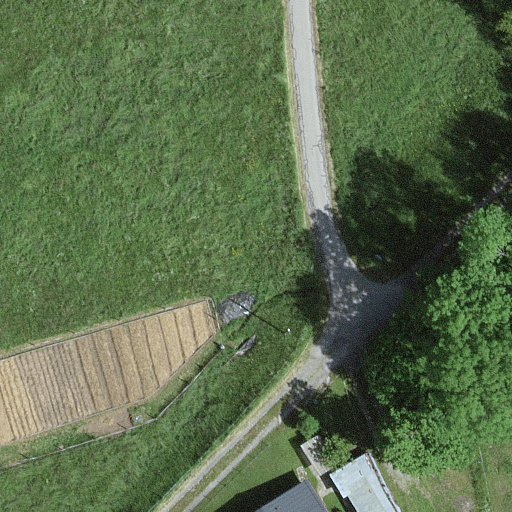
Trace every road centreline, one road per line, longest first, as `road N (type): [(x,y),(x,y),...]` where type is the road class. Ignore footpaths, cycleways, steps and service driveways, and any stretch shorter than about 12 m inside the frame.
road 1 (track): [(351,329),(172,511)]
road 2 (track): [(511,169),(351,329)]
road 3 (track): [(424,511),(390,466),(351,329)]
